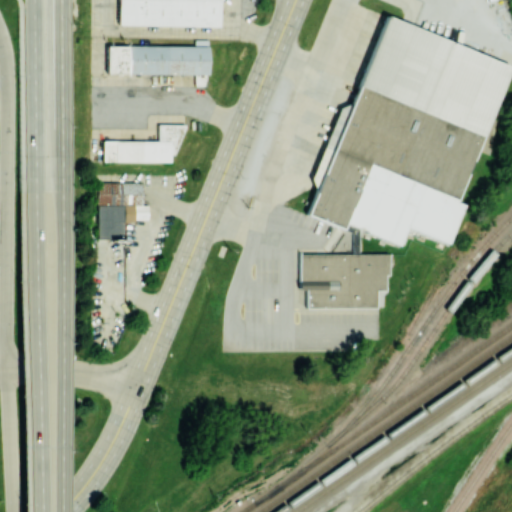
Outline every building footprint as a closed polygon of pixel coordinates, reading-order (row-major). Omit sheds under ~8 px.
[(218,0),(218,26),(116,24),(116,0),(218,0)] [(446,243),(404,225),(397,245),(357,228),(350,226),(343,223),(341,229),(304,214),(314,189),(350,102),(385,15),(509,66),(453,200),(462,204),(446,243)] [(207,73),(205,73),(205,79),(202,85),(192,85),(192,74),(103,73),(103,45),(207,45),(207,73)] [(314,189),(309,178),(338,107),(350,102),(314,189)] [(169,161),(100,161),(100,140),(156,140),(156,124),(184,124),(184,127),(172,154),(169,154),(169,161)] [(123,238),(96,238),(96,204),(95,204),(95,181),(140,181),(141,205),(146,205),(146,213),(148,213),(148,214),(146,214),(146,218),(132,218),(132,221),(123,221),(123,238)] [(375,307),(305,308),(304,289),(297,289),(297,254),(350,253),(357,253),(387,253),(387,274),(384,274),(384,289),(375,290),(375,307)]
